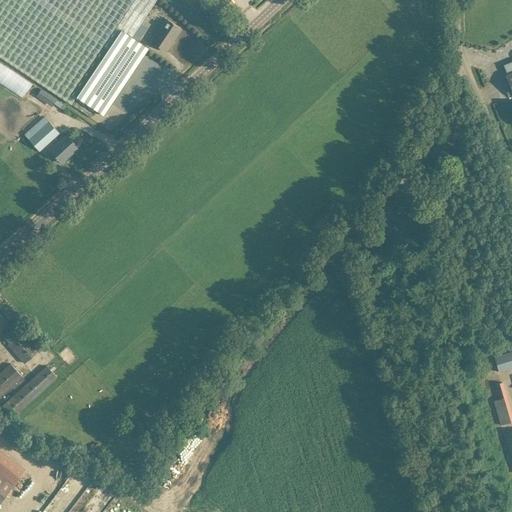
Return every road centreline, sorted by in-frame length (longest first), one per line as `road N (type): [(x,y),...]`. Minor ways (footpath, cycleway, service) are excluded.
road 1 (tertiary): [(0,255),(279,0)]
road 2 (unclassified): [(511,170),(465,50),(462,0)]
